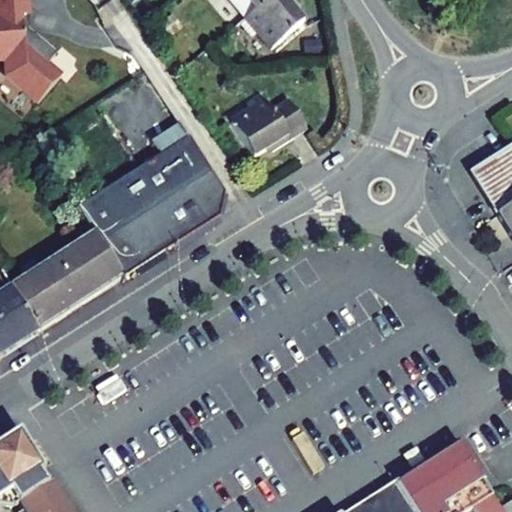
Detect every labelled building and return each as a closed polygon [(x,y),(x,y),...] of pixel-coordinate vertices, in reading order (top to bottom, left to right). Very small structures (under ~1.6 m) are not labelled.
[(35,105),(59,79),(45,66),(56,54),(34,35),(30,40),(20,32),(20,19),(27,18),(25,0),(0,0),(0,62),(3,62),(4,79),(35,105)] [(228,0),(245,20),(255,12),(245,0),(228,0)] [(271,51),(303,24),(290,9),(294,5),(289,0),(269,0),(255,12),(245,20),(271,51)] [(269,0),(245,0),(255,12),(269,0)] [(34,35),(28,30),(27,18),(20,19),(20,32),(30,40),(34,35)] [(156,31),(166,43),(181,30),(171,18),(156,31)] [(305,57),(319,54),(317,40),(303,42),(305,57)] [(272,154),(307,132),(288,102),(270,113),(265,105),(231,126),(253,161),(270,150),(272,154)] [(121,280),(217,219),(222,196),(178,127),(151,143),(160,158),(76,210),(90,231),(121,280)] [(47,163),(61,153),(49,134),(34,144),(47,163)] [(511,149),(472,174),(498,216),(511,207),(511,149)] [(511,237),(511,207),(498,216),(511,237)] [(79,307),(121,280),(90,231),(74,241),(78,246),(51,263),(79,307)] [(37,334),(79,307),(51,263),(9,290),(37,334)] [(0,357),(37,334),(9,290),(5,292),(0,283),(0,357)] [(68,511),(51,484),(47,487),(34,467),(38,464),(25,442),(23,444),(18,437),(12,441),(11,439),(0,445),(0,500),(5,509),(10,509),(14,506),(15,508),(18,506),(21,511),(68,511)] [(394,485),(411,511),(470,511),(472,511),(500,511),(457,444),(394,485)] [(411,511),(394,485),(350,511),(411,511)] [(500,511),(511,511),(511,502),(500,511)]
